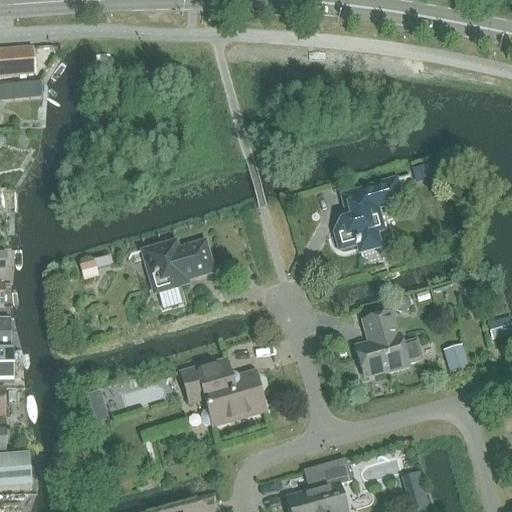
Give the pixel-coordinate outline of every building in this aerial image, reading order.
[(0,79),(35,77),(32,49),(0,52),(0,79)] [(27,85),(28,96),(41,95),(40,84),(27,85)] [(427,168),(413,172),(416,181),(429,177),(427,168)] [(380,249),(376,234),(383,232),(377,210),(397,204),(399,202),(400,200),(399,196),(400,195),(396,181),(364,190),(365,191),(341,197),(348,220),(341,222),(334,234),(340,252),(358,246),(360,254),(380,249)] [(213,274),(204,244),(177,252),(175,244),(159,249),(160,253),(145,257),(148,267),(150,268),(152,276),(150,281),(153,292),(157,294),(187,286),(185,279),(192,277),(195,279),(213,274)] [(82,267),(80,268),(83,280),(84,283),(98,279),(94,264),(82,267)] [(476,289),(474,294),(475,298),(479,301),(484,299),(486,295),(485,291),(481,288),(476,289)] [(397,303),(395,307),(396,311),(400,313),(409,311),(411,307),(410,303),(406,300),(397,303)] [(417,341),(401,345),(399,338),(396,339),(389,316),(363,323),(370,346),(355,350),(363,379),(388,372),(388,375),(408,370),(407,368),(423,363),(417,341)] [(491,342),(511,336),(511,319),(487,326),(491,342)] [(0,350),(10,351),(9,321),(0,321),(0,350)] [(0,352),(0,383),(12,384),(12,352),(0,352)] [(237,380),(234,378),(230,378),(226,362),(179,375),(186,400),(202,395),(207,412),(203,414),(201,417),(201,420),(202,424),(204,426),(207,428),(211,427),(212,429),(265,414),(254,375),(237,380)] [(107,421),(100,394),(89,397),(87,398),(90,408),(94,424),(107,421)] [(0,492),(31,491),(29,458),(0,460),(0,492)] [(345,511),(339,488),(351,484),(345,462),(312,471),(318,492),(287,501),(289,511),(345,511)] [(425,497),(409,502),(412,511),(416,511),(429,509),(425,497)]
